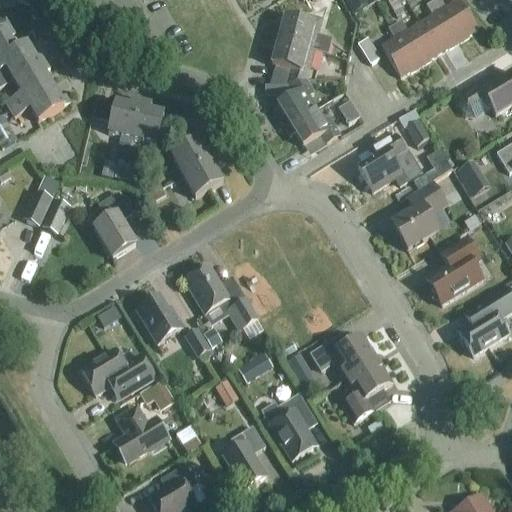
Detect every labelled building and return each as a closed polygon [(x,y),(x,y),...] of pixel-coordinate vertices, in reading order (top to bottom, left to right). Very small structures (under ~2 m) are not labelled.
[(363,0),(348,0),(353,9),(365,4),(363,0)] [(394,1),(387,5),(396,21),(404,16),(394,1)] [(439,1),(433,5),(458,46),(478,34),(459,3),(446,11),(439,1)] [(439,58),(458,46),(433,5),(426,9),(432,19),(420,27),(439,58)] [(314,56),(328,59),(332,44),(318,40),(323,24),(307,20),(305,28),(284,22),(280,37),(275,36),(272,45),(314,56)] [(0,64),(17,55),(17,54),(9,42),(15,39),(5,24),(0,26),(0,64)] [(401,24),(395,28),(420,70),(439,58),(420,27),(407,35),(401,24)] [(401,82),(420,70),(395,28),(388,32),(394,43),(381,51),(401,82)] [(367,42),(357,49),(369,69),(379,62),(367,42)] [(314,56),(272,45),(270,53),(275,55),(271,70),(275,71),(270,89),(288,90),(306,86),(314,56)] [(17,55),(0,64),(0,92),(13,85),(29,75),(45,66),(40,58),(35,61),(27,48),(17,54),(17,55)] [(45,66),(29,75),(13,85),(21,98),(5,107),(10,114),(52,90),(44,77),(49,74),(45,66)] [(474,119),(488,111),(495,122),(511,111),(511,79),(491,92),(486,84),(462,98),(474,119)] [(280,127),(285,134),(317,116),(309,103),(314,99),(306,86),(288,90),(294,99),(277,110),(286,123),(280,127)] [(60,103),(52,90),(10,114),(10,115),(2,120),(6,126),(14,122),(30,112),(38,127),(70,108),(65,100),(60,103)] [(107,139),(133,145),(142,107),(131,104),(130,111),(115,107),(107,139)] [(338,113),(348,130),(360,123),(350,106),(338,113)] [(142,107),(133,145),(156,151),(164,119),(151,116),(152,109),(142,107)] [(317,116),(285,134),(290,142),(295,138),(303,151),(320,141),(325,149),(339,140),(330,126),(325,129),(317,116)] [(17,145),(2,120),(0,120),(0,151),(2,155),(17,145)] [(377,164),(358,176),(372,198),(395,184),(399,191),(420,178),(407,156),(406,156),(396,140),(371,155),(377,164)] [(169,160),(182,182),(216,163),(211,154),(205,157),(198,144),(169,160)] [(511,148),(497,158),(510,179),(511,177),(511,148)] [(222,173),(216,163),(182,182),(194,204),(222,188),(216,176),(222,173)] [(123,184),(127,167),(118,165),(114,182),(123,184)] [(127,167),(123,184),(130,186),(134,169),(127,167)] [(472,167),(459,176),(474,200),(487,191),(472,167)] [(443,169),(433,175),(437,182),(447,176),(443,169)] [(6,175),(0,177),(0,187),(10,182),(6,175)] [(45,181),(37,198),(50,204),(58,188),(45,181)] [(146,201),(161,192),(157,185),(142,194),(146,201)] [(392,231),(407,256),(437,238),(428,222),(446,211),(433,189),(413,202),(420,213),(392,231)] [(161,192),(146,201),(150,209),(165,200),(161,192)] [(93,233),(112,264),(135,250),(120,226),(131,220),(117,197),(97,210),(106,225),(93,233)] [(50,204),(37,198),(24,224),(39,231),(52,205),(50,204)] [(43,233),(57,240),(70,214),(55,207),(43,233)] [(474,272),(481,268),(466,244),(440,259),(447,271),(425,285),(441,311),(482,286),(474,272)] [(209,272),(183,287),(204,321),(229,305),(209,272)] [(489,318),(457,338),(472,362),(508,340),(499,326),(511,317),(511,301),(507,293),(483,308),(489,318)] [(160,302),(136,317),(157,350),(183,334),(171,314),(168,316),(160,302)] [(245,305),(231,313),(244,334),(257,325),(245,305)] [(185,343),(197,363),(209,356),(197,335),(185,343)] [(330,347),(310,359),(320,376),(334,368),(345,385),(377,365),(362,341),(337,357),(330,347)] [(262,351),(237,368),(248,385),(273,368),(262,351)] [(122,385),(130,399),(154,385),(146,371),(130,380),(114,355),(80,376),(95,402),(122,385)] [(300,356),(289,361),(303,390),(315,384),(300,356)] [(355,402),(341,410),(353,429),(373,417),(366,405),(392,389),(377,365),(345,385),(355,402)] [(161,413),(176,402),(162,382),(147,393),(161,413)] [(225,412),(237,405),(226,385),(214,392),(225,412)] [(298,400),(277,413),(274,408),(261,417),(270,431),(269,431),(291,467),(316,452),(295,417),(305,411),(298,400)] [(145,456),(166,444),(155,425),(146,431),(136,414),(118,425),(127,442),(115,449),(126,467),(136,461),(139,461),(144,458),(145,456)] [(235,455),(223,462),(244,497),(266,483),(253,461),(265,453),(252,433),(229,446),(235,455)] [(149,506),(153,511),(190,511),(195,509),(186,496),(197,489),(185,470),(159,485),(166,496),(149,506)] [(486,511),(480,502),(463,511),(486,511)]
